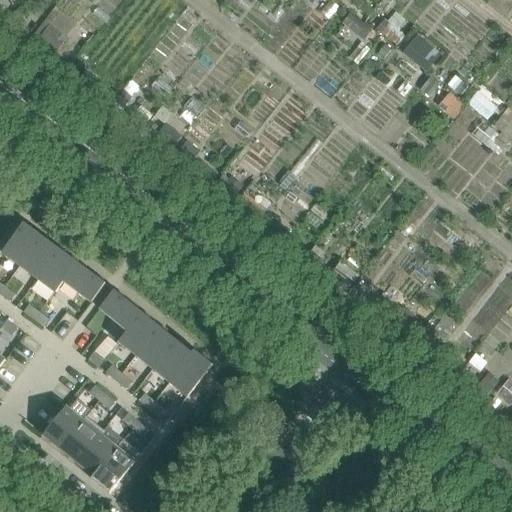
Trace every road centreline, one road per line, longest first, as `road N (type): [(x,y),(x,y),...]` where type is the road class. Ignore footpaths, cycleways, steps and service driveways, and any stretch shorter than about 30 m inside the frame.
road 1 (tertiary): [(354,359),(169,207),(33,109)]
road 2 (tertiary): [(511,486),(354,359)]
road 3 (residential): [(238,511),(354,359)]
